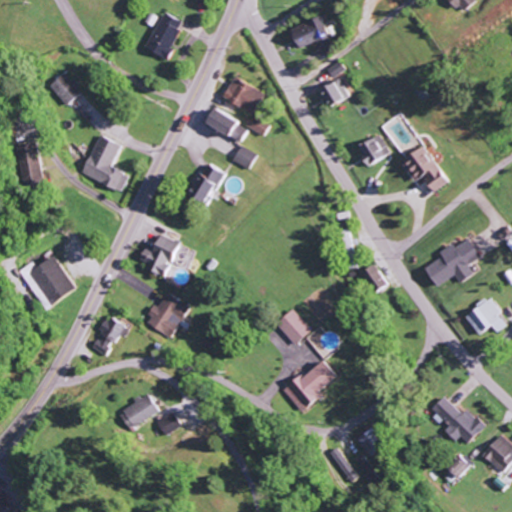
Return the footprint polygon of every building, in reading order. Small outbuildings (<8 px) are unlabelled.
[(474,0),(465,0),(450,0),(450,8),(475,8),(474,0)] [(184,24),(164,12),(145,47),(164,59),(184,24)] [(289,27),(295,47),(327,37),(320,17),(289,27)] [(325,69),(331,78),(344,69),(338,61),(325,69)] [(65,106),(81,93),(64,72),(48,85),(65,106)] [(262,89),(231,79),(223,102),(254,112),(262,89)] [(346,97),(338,79),(317,89),(326,106),(346,97)] [(235,120),(210,109),(203,125),(228,136),(235,120)] [(245,126),(263,136),(270,122),(252,113),(245,126)] [(388,155),(378,134),(355,145),(364,166),(388,155)] [(120,145),(97,135),(81,174),(120,191),(127,175),(111,168),(120,145)] [(41,183),(31,143),(10,147),(20,188),(41,183)] [(431,193),(445,183),(420,146),(397,161),(412,183),(420,177),(431,193)] [(233,162),(250,168),(256,153),(238,147),(233,162)] [(186,193),(204,206),(226,176),(211,166),(204,175),(201,173),(186,193)] [(348,269),(357,267),(349,229),(340,230),(348,269)] [(167,277),(175,240),(156,236),(153,250),(142,248),(139,261),(149,263),(147,273),(167,277)] [(423,268),(435,287),(454,276),(458,283),(472,274),(467,265),(479,257),(468,239),(453,248),(451,244),(438,252),(441,257),(423,268)] [(74,289),(52,255),(34,267),(31,262),(17,270),(43,310),(74,289)] [(361,270),(370,293),(385,287),(376,265),(361,270)] [(158,308),(154,306),(144,323),(172,339),(190,306),(167,293),(158,308)] [(490,326),(496,333),(505,326),(496,314),(499,312),(488,297),(463,315),(478,335),(490,326)] [(295,345),(311,330),(292,309),(275,324),(295,345)] [(124,337),(128,329),(108,317),(90,348),(105,356),(118,334),(124,337)] [(302,378),(299,375),(282,390),(302,412),(322,395),(318,391),(335,376),(321,361),(302,378)] [(131,430),(160,411),(149,394),(120,413),(131,430)] [(467,444),(484,426),(466,409),(462,414),(443,397),(432,408),(450,426),(445,431),(456,441),(460,437),(467,444)] [(182,426),(173,413),(157,423),(165,436),(182,426)] [(358,441),(372,458),(388,444),(374,428),(358,441)] [(511,460),(511,445),(500,435),(481,455),(500,473),(511,460)] [(329,453),(350,483),(358,478),(336,448),(329,453)] [(458,479),(471,465),(461,455),(447,469),(458,479)]
